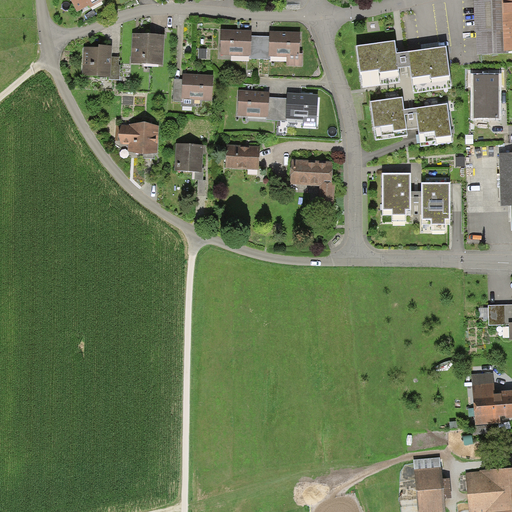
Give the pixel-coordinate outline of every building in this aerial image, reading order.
[(70,0),(77,13),(89,7),(90,9),(106,0),(70,0)] [(511,0),(502,0),(504,51),(509,51),(511,50),(511,0)] [(217,56),(248,57),(249,39),(249,35),(218,34),(217,56)] [(295,37),(269,36),(268,40),(267,61),(294,62),(295,37)] [(131,39),(130,68),(158,69),(159,40),(131,39)] [(267,61),(268,40),(249,39),(248,57),(248,60),(267,61)] [(395,43),(357,48),(362,89),(400,84),(399,70),(398,63),(397,55),(395,43)] [(446,48),(408,54),(409,62),(410,68),(414,95),(452,90),(446,48)] [(108,53),(84,52),(83,80),(115,82),(116,63),(108,62),(108,53)] [(398,63),(399,70),(404,69),(410,68),(409,62),(408,54),(402,55),(397,55),(398,63)] [(474,74),(473,119),(498,119),(498,74),(474,74)] [(209,81),(181,79),(181,84),(180,100),(207,102),(209,81)] [(180,100),(181,84),(174,84),(172,103),(179,103),(180,100)] [(235,119),(266,121),(267,103),(267,99),(236,97),(235,119)] [(313,100),(286,99),(286,104),(285,124),(312,125),(313,100)] [(404,111),(402,99),(371,103),(376,140),(408,136),(407,129),(404,113),(404,111)] [(285,124),(286,104),(267,103),(266,121),(266,123),(285,124)] [(448,105),(416,109),(416,112),(418,128),(421,147),(453,143),(448,105)] [(404,113),(407,129),(410,129),(418,128),(416,112),(416,109),(409,110),(404,111),(404,113)] [(154,131),(121,130),(120,150),(129,150),(128,158),(153,159),(154,131)] [(175,148),(174,174),(196,176),(197,149),(175,148)] [(256,152),(226,149),(225,169),(254,172),(256,152)] [(334,184),(329,184),(329,167),(290,166),(289,186),(322,187),(323,202),(334,202),(334,184)] [(410,173),(381,174),(381,210),(392,210),(392,214),(406,214),(406,210),(411,210),(410,173)] [(444,223),(444,219),(451,219),(450,182),(420,183),(421,220),(432,219),(432,223),(444,223)] [(511,305),(488,306),(489,309),(489,322),(489,326),(509,325),(509,341),(511,340),(511,305)] [(484,322),(489,322),(489,309),(479,309),(480,318),(484,318),(484,322)] [(501,419),(511,418),(511,390),(501,391),(501,393),(497,394),(495,394),(493,374),(472,375),(476,425),(501,424),(501,419)] [(414,461),(419,511),(445,511),(445,499),(443,480),(441,458),(414,461)] [(480,473),(467,474),(469,511),(511,511),(511,468),(479,470),(480,473)] [(443,480),(445,499),(452,499),(451,480),(443,480)]
